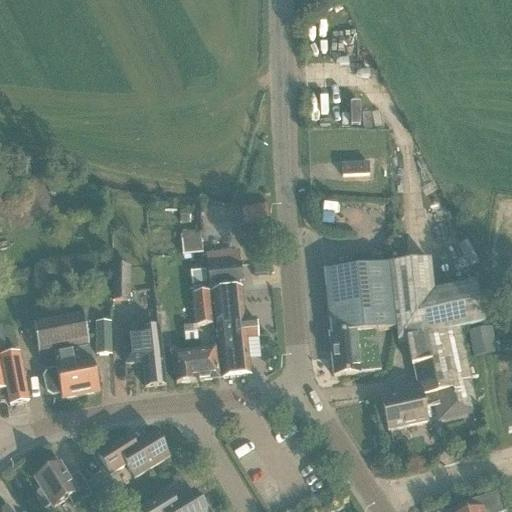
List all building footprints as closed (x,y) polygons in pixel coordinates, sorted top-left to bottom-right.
[(341,178),(368,177),(367,165),(341,166),(341,178)] [(320,204),(321,219),(338,218),(337,203),(320,204)] [(180,236),(183,257),(203,255),(200,234),(180,236)] [(429,263),(389,267),(397,344),(401,343),(406,364),(411,363),(414,375),(417,388),(419,388),(423,406),(431,405),(434,418),(465,411),(470,436),(480,434),(458,331),(484,325),(475,286),(432,295),(429,263)] [(213,307),(222,381),(250,378),(246,339),(255,338),(256,340),(257,339),(255,321),(254,322),(254,323),(244,324),(242,303),(240,304),(238,291),(237,292),(236,283),(239,283),(237,267),(205,271),(207,295),(208,294),(210,308),(213,307)] [(324,274),(330,337),(329,337),(333,378),(380,373),(376,333),(394,331),(387,267),(324,274)] [(111,304),(130,304),(130,269),(112,269),(111,304)] [(208,294),(207,295),(193,296),(196,328),(212,327),(210,308),(208,294)] [(61,402),(80,398),(71,351),(87,347),(88,347),(82,314),(32,324),(38,357),(57,353),(60,369),(55,370),(55,372),(47,374),(43,380),(46,393),(52,397),(60,395),(61,402)] [(95,324),(96,357),(111,357),(110,324),(95,324)] [(159,330),(121,334),(125,367),(142,365),(145,389),(165,387),(161,350),(159,330)] [(87,347),(71,351),(80,398),(99,394),(93,362),(92,363),(89,348),(87,348),(87,347)] [(214,351),(172,356),(175,386),(195,384),(195,383),(218,381),(214,351)] [(0,391),(6,390),(9,407),(28,404),(18,355),(0,358),(0,391)] [(419,388),(417,388),(394,393),(395,399),(381,402),(387,433),(427,425),(423,406),(419,388)] [(134,480),(168,459),(155,437),(135,449),(129,438),(97,458),(109,477),(125,467),(134,480)] [(91,497),(78,475),(67,481),(58,466),(35,480),(43,491),(37,495),(36,499),(41,507),(45,508),(51,505),(53,509),(68,500),(73,508),(91,497)] [(204,511),(193,492),(175,504),(168,493),(139,511),(204,511)] [(501,511),(497,495),(457,507),(458,511),(501,511)] [(108,511),(103,502),(87,511),(108,511)]
